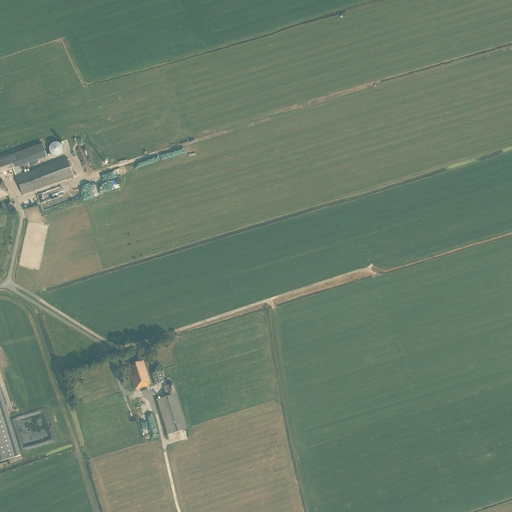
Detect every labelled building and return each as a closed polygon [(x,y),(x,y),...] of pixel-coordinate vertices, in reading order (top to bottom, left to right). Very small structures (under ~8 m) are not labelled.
[(64,149),(58,139),(48,145),(54,156),(64,149)] [(42,143),(0,158),(0,173),(13,169),(15,175),(21,173),(20,170),(29,166),(28,164),(47,157),(42,143)] [(66,158),(50,164),(15,176),(22,195),(73,177),(66,158)] [(102,181),(121,176),(119,168),(98,173),(101,185),(100,185),(101,191),(104,190),(102,181)] [(24,209),(38,205),(36,198),(22,202),(24,209)] [(148,375),(142,356),(127,361),(128,364),(127,364),(135,390),(140,388),(142,392),(146,390),(145,387),(147,387),(146,385),(152,384),(149,376),(148,375)] [(164,382),(161,371),(151,374),(154,385),(164,382)] [(167,434),(187,428),(173,383),(163,386),(166,396),(156,399),(167,434)] [(0,460),(14,456),(0,409),(0,460)] [(15,430),(21,452),(55,443),(50,422),(28,428),(29,428),(25,429),(26,433),(27,433),(28,437),(24,438),(26,446),(23,447),(18,429),(15,430)]
